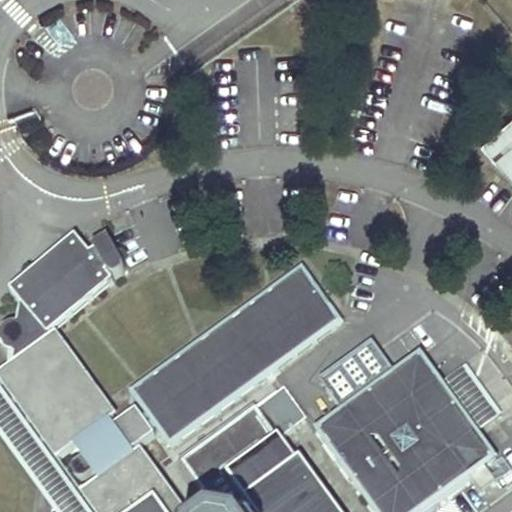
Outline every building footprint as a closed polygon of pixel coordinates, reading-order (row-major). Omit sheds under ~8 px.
[(345,511),(304,456),(300,459),(285,436),(262,405),(185,458),(223,511),(221,511),(187,511),(142,446),(157,436),(154,432),(159,427),(173,446),(262,381),(268,377),(341,324),(304,272),(135,393),(150,413),(144,417),(141,412),(117,429),(113,423),(115,422),(101,403),(103,398),(97,397),(87,384),(89,378),(83,379),(73,365),(74,359),(68,358),(58,345),(63,341),(58,336),(54,340),(52,337),(114,284),(107,277),(110,275),(115,279),(123,278),(127,272),(126,268),(110,241),(95,249),(97,253),(92,257),(77,239),(12,293),(23,307),(19,328),(6,331),(2,340),(2,346),(9,355),(17,356),(17,366),(0,378),(0,381),(3,384),(7,382),(17,396),(14,402),(22,403),(31,415),(28,421),(37,422),(44,433),(41,440),(49,440),(63,460),(69,456),(73,461),(69,466),(68,472),(71,479),(77,484),(89,484),(93,489),(88,494),(101,511),(345,511)] [(387,376),(374,358),(333,388),(346,405),(387,376)] [(437,387),(421,364),(394,384),(392,380),(348,413),(349,415),(325,433),(342,457),(339,459),(374,506),(377,504),(382,511),(424,511),(466,482),(465,479),(490,460),(473,436),(474,434),(441,385),(437,387)] [(495,415),(463,372),(447,384),(478,427),(495,415)] [(279,393),(268,377),(262,381),(273,397),(279,393)] [(285,388),(279,393),(273,397),(262,405),(285,436),(308,420),(285,388)] [(85,511),(0,392),(0,430),(58,511),(85,511)] [(464,511),(478,503),(467,486),(430,511),(464,511)]
